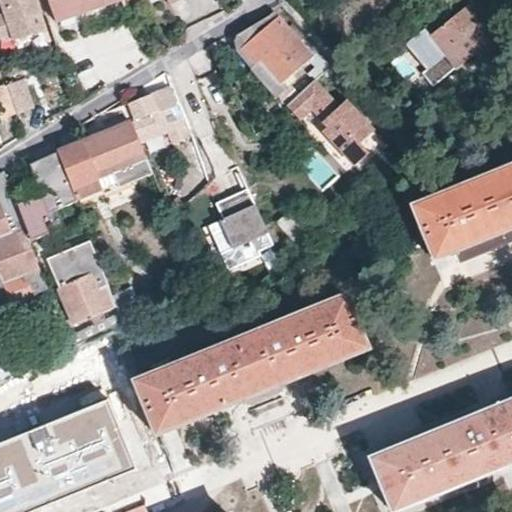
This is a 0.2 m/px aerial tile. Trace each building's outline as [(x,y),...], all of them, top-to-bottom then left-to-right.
[(0,0),(0,37),(26,28),(31,41),(48,35),(35,0),(0,0)] [(44,0),(53,23),(111,0),(44,0)] [(500,34),(472,1),(435,31),(412,50),(434,76),(451,61),(457,68),(500,34)] [(311,56),(276,16),(241,54),(275,94),(311,56)] [(34,107),(24,78),(7,84),(17,113),(34,107)] [(337,107),(312,81),(287,106),(295,115),(299,119),(311,107),(330,126),(323,133),(353,164),(367,150),(358,141),(371,128),(345,100),(337,107)] [(0,117),(1,120),(17,113),(7,84),(0,85),(0,117)] [(185,124),(168,85),(130,102),(136,118),(137,119),(146,140),(168,131),(185,124)] [(295,115),(287,106),(273,121),(280,127),(295,115)] [(105,193),(159,171),(146,140),(137,119),(59,151),(76,198),(102,188),(105,193)] [(321,191),(338,177),(314,148),(297,162),(321,191)] [(36,179),(11,189),(20,213),(29,237),(48,230),(44,219),(49,216),(49,208),(52,208),(76,198),(59,151),(30,163),(36,179)] [(511,228),(511,165),(411,206),(434,260),(445,256),(511,228)] [(269,245),(247,190),(217,202),(225,219),(211,225),(230,269),(258,257),(255,250),(269,245)] [(295,241),(316,222),(299,201),(278,220),(295,241)] [(41,269),(29,237),(20,213),(5,218),(0,204),(0,279),(10,306),(33,297),(31,292),(25,276),(41,269)] [(68,337),(72,349),(124,326),(120,315),(105,321),(101,313),(117,308),(116,306),(92,240),(47,258),(75,326),(90,319),(93,327),(68,337)] [(48,285),(41,269),(25,276),(31,292),(48,285)] [(178,284),(183,298),(208,287),(202,273),(178,284)] [(120,315),(124,326),(157,310),(149,292),(116,306),(117,308),(120,315)] [(158,435),(367,350),(346,296),(136,380),(158,435)] [(0,329),(0,354),(9,352),(0,329)] [(0,442),(0,511),(25,511),(137,468),(110,399),(0,442)] [(392,511),(511,463),(511,401),(369,460),(380,485),(390,511),(392,511)]
